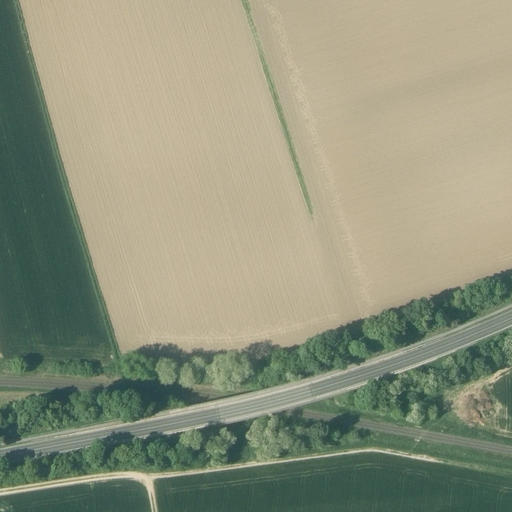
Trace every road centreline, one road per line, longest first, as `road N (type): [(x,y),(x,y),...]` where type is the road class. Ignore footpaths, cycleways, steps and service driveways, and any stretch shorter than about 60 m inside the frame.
road 1 (secondary): [(0,459),(324,389),(511,317)]
road 2 (track): [(0,492),(367,451),(511,476)]
